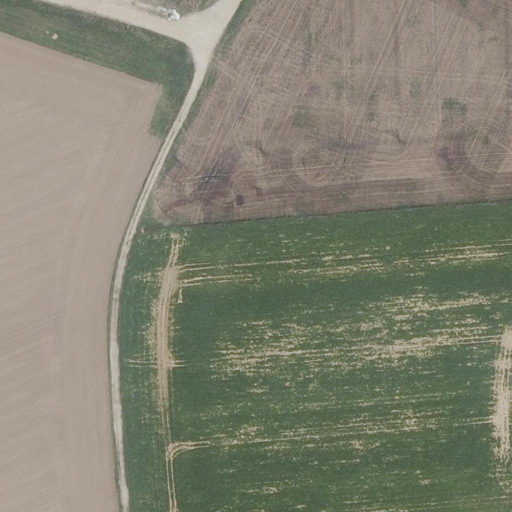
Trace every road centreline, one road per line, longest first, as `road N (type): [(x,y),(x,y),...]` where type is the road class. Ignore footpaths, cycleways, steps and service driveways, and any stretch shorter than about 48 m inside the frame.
road 1 (track): [(211,42),(117,265),(109,345),(120,511)]
road 2 (track): [(31,0),(211,42)]
